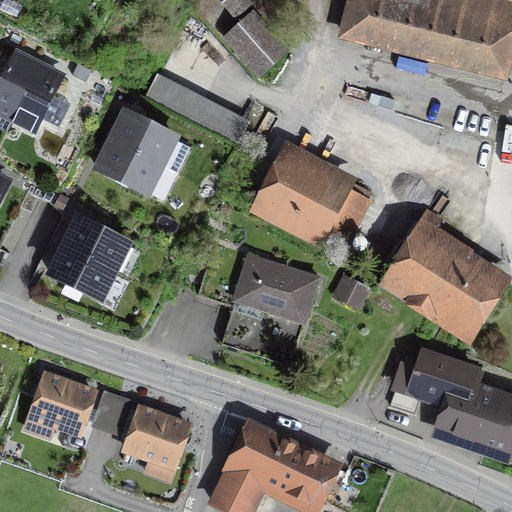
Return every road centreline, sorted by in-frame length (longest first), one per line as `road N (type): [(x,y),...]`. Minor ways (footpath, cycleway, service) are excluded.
road 1 (residential): [(511,506),(355,440),(235,401)]
road 2 (residential): [(235,401),(0,318)]
